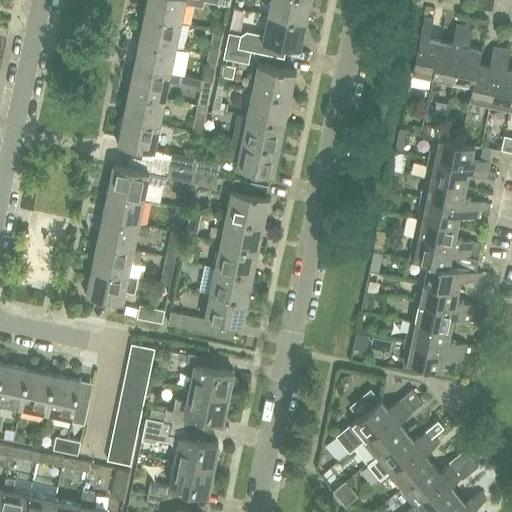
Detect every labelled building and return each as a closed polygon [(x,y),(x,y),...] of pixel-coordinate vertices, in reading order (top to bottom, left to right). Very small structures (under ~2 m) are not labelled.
[(203,0),(147,0),(145,13),(181,21),(185,3),(202,6),(203,0)] [(307,22),(311,0),(270,0),(268,13),(307,22)] [(176,46),(181,21),(145,13),(140,39),(176,46)] [(301,48),(307,22),(268,13),(263,33),(248,30),(242,34),(254,37),(251,49),(286,57),(288,45),(301,48)] [(465,25),(473,27),(475,17),(467,16),(465,25)] [(433,78),(441,39),(430,37),(433,19),(424,17),(412,74),(433,78)] [(453,82),(465,25),(456,24),(452,42),(441,39),(433,78),(453,82)] [(478,62),(481,48),(469,45),(473,27),(465,25),(453,82),(472,86),(473,86),(478,62)] [(226,44),(251,49),(254,37),(242,34),(229,32),(226,44)] [(208,53),(218,55),(222,35),(212,34),(208,53)] [(171,72),(176,46),(140,39),(134,64),(171,72)] [(249,62),(251,49),(226,44),(224,56),(249,62)] [(490,105),(502,48),(493,46),(489,64),(478,62),(473,86),(472,86),(469,100),(490,105)] [(510,109),(511,97),(511,69),(506,68),(510,50),(502,48),(490,105),(510,109)] [(203,79),(213,80),(217,61),(207,59),(203,79)] [(252,89),(291,97),(296,71),(257,62),(252,89)] [(182,74),(171,72),(134,64),(129,90),(165,97),(169,80),(180,83),(182,74)] [(198,104),(207,106),(211,86),(202,84),(198,104)] [(286,123),(291,97),(252,89),(247,114),(286,123)] [(160,123),(165,97),(129,90),(124,115),(160,123)] [(202,131),(206,112),(196,110),(192,129),(202,131)] [(286,123),(247,114),(238,112),(233,138),(280,148),(286,123)] [(155,149),(160,123),(124,115),(118,142),(155,149)] [(420,127),(413,125),(411,132),(419,134),(420,127)] [(431,157),(488,168),(490,160),(472,156),(474,144),(435,136),(431,157)] [(275,174),(280,148),(233,138),(229,153),(238,155),(236,166),(275,174)] [(170,164),(219,174),(221,162),(172,151),(170,164)] [(486,177),(488,168),(431,157),(427,177),(466,185),(468,173),(486,177)] [(114,164),(108,190),(145,197),(148,182),(165,186),(167,176),(167,175),(114,164)] [(216,186),(219,174),(170,164),(167,175),(167,176),(216,186)] [(463,196),(466,185),(427,177),(423,197),(480,208),(482,200),(463,196)] [(225,215),(265,223),(270,196),(231,188),(225,215)] [(139,223),(145,197),(108,190),(103,215),(139,223)] [(478,217),(480,208),(423,197),(419,216),(457,224),(460,213),(478,217)] [(202,210),(192,208),(188,227),(198,229),(202,210)] [(171,230),(181,232),(185,213),(175,211),(171,230)] [(149,225),(139,223),(103,215),(97,241),(134,248),(137,232),(148,234),(149,225)] [(259,248),(265,223),(225,215),(220,240),(259,248)] [(455,236),(457,224),(419,216),(414,236),(472,248),(473,240),(455,236)] [(166,256),(176,258),(180,238),(170,236),(166,256)] [(470,257),(472,248),(414,236),(410,257),(424,260),(424,259),(449,265),(449,264),(451,253),(470,257)] [(254,274),(259,248),(220,240),(215,265),(254,274)] [(473,240),(472,248),(479,250),(481,241),(473,240)] [(142,250),(134,248),(97,241),(92,266),(129,274),(131,261),(139,262),(142,250)] [(477,258),(479,250),(472,248),(470,257),(477,258)] [(184,260),(194,261),(195,257),(196,252),(184,250),(182,259),(184,260)] [(481,271),(449,264),(449,265),(424,259),(424,260),(420,279),(459,287),(461,276),(480,280),(481,271)] [(161,281),(170,283),(174,264),(165,262),(161,281)] [(249,299),(254,274),(215,265),(210,291),(249,299)] [(138,276),(129,274),(92,266),(87,293),(123,300),(125,291),(135,293),(138,276)] [(456,299),(459,287),(420,279),(416,299),(473,311),(475,303),(456,299)] [(366,290),(362,306),(367,307),(373,308),(376,292),(366,290)] [(243,325),(249,299),(210,291),(204,317),(171,310),(168,323),(234,336),(236,324),(243,325)] [(471,320),(473,311),(416,299),(412,319),(450,327),(453,316),(471,320)] [(473,311),(484,314),(486,305),(475,303),(473,311)] [(138,316),(162,321),(165,309),(140,304),(138,316)] [(473,311),(471,320),(482,322),(484,314),(473,311)] [(448,339),(450,327),(412,319),(408,339),(465,351),(466,343),(448,339)] [(463,360),(465,351),(408,339),(403,360),(442,368),(444,356),(463,360)] [(129,354),(153,359),(155,347),(132,342),(129,354)] [(150,371),(153,359),(129,354),(127,366),(150,371)] [(0,401),(21,406),(29,367),(4,362),(0,380),(0,401)] [(190,387),(229,395),(234,370),(195,363),(190,387)] [(148,382),(150,371),(127,366),(124,377),(148,382)] [(47,412),(55,373),(29,367),(21,406),(47,412)] [(81,378),(55,373),(47,412),(73,417),(72,420),(84,423),(89,400),(77,397),(81,378)] [(145,394),(148,382),(124,377),(122,389),(145,394)] [(224,420),(229,395),(190,387),(188,399),(176,397),(173,410),(166,408),(163,420),(192,426),(194,414),(224,420)] [(350,451),(363,440),(418,395),(412,388),(388,408),(380,398),(337,435),(350,451)] [(143,405),(145,394),(122,389),(119,400),(143,405)] [(399,421),(423,402),(418,395),(363,440),(376,456),(407,430),(399,421)] [(141,417),(143,405),(119,400),(117,412),(141,417)] [(138,429),(141,417),(117,412),(115,424),(138,429)] [(192,426),(163,420),(148,416),(143,440),(158,443),(162,441),(171,442),(174,447),(178,448),(175,460),(199,465),(214,468),(219,443),(189,437),(192,426)] [(389,471),(397,465),(434,435),(444,426),(438,420),(414,439),(407,430),(376,456),(368,463),(381,478),(389,471)] [(136,440),(138,429),(115,424),(112,435),(136,440)] [(56,435),(54,448),(78,453),(81,440),(56,435)] [(133,452),(136,440),(112,435),(110,447),(133,452)] [(439,441),(434,435),(397,465),(389,471),(402,487),(429,465),(433,462),(425,453),(439,441)] [(0,442),(0,451),(12,454),(14,446),(0,442)] [(20,447),(18,456),(37,460),(39,451),(20,447)] [(131,464),(133,452),(110,447),(107,459),(131,464)] [(454,460),(440,471),(433,462),(429,465),(402,487),(415,503),(472,456),(465,448),(453,458),(454,460)] [(43,461),(63,465),(65,456),(45,452),(43,461)] [(435,511),(458,494),(451,484),(465,473),(466,475),(479,464),(472,456),(415,503),(404,511),(435,511)] [(90,462),(71,457),(69,466),(88,470),(90,462)] [(214,468),(199,465),(175,460),(170,484),(151,480),(148,492),(177,498),(179,487),(209,493),(214,468)] [(117,467),(111,496),(124,498),(130,470),(117,467)] [(13,490),(16,476),(7,474),(4,488),(0,508),(0,511),(25,511),(30,493),(13,490)] [(84,490),(81,504),(78,511),(106,511),(107,509),(93,506),(96,493),(84,490)] [(458,494),(435,511),(469,511),(486,498),(480,491),(466,503),(458,494)] [(186,511),(174,509),(177,498),(148,492),(146,504),(165,508),(164,511),(186,511)] [(52,511),(55,498),(30,493),(25,511),(52,511)] [(78,511),(81,504),(55,498),(52,511),(78,511)]
